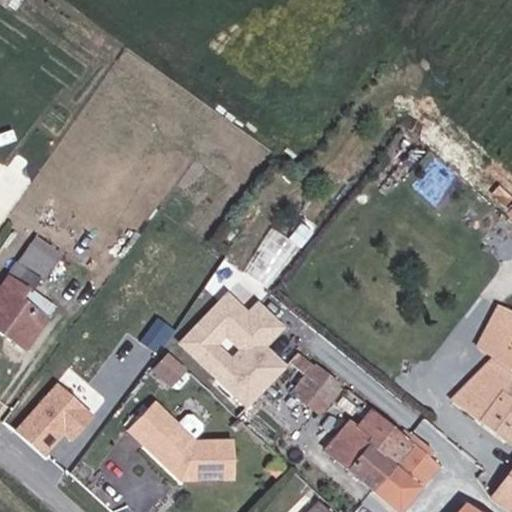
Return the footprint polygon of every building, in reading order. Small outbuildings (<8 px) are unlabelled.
[(294,243),(273,230),(247,269),(268,282),(294,243)] [(18,263),(39,279),(44,282),(61,258),(35,240),(18,263)] [(39,279),(18,263),(0,288),(0,334),(22,350),(53,309),(30,292),(39,279)] [(225,287),(174,339),(245,408),(287,364),(267,344),(286,323),(257,295),(245,306),(225,287)] [(486,328),(503,337),(511,341),(511,314),(498,307),(486,328)] [(511,511),(511,341),(503,337),(491,359),(450,402),(504,444),(505,442),(511,445),(511,469),(491,501),(507,511),(511,511)] [(163,361),(149,376),(168,393),(182,378),(163,361)] [(312,367),(291,394),(320,416),(341,389),(312,367)] [(62,433),(67,437),(90,412),(54,379),(9,428),(41,457),(62,433)] [(154,407),(128,434),(145,450),(155,439),(166,449),(156,460),(177,480),(184,477),(184,480),(233,481),(234,443),(195,446),(193,444),(178,430),(154,407)] [(324,451),(371,491),(410,444),(407,441),(369,409),(356,425),(350,422),(324,451)] [(187,420),(178,430),(193,444),(202,435),(202,428),(193,420),(187,420)] [(394,511),(397,511),(437,467),(426,458),(444,437),(424,420),(407,441),(410,444),(371,491),(394,511)] [(155,439),(145,450),(156,460),(166,449),(155,439)]
